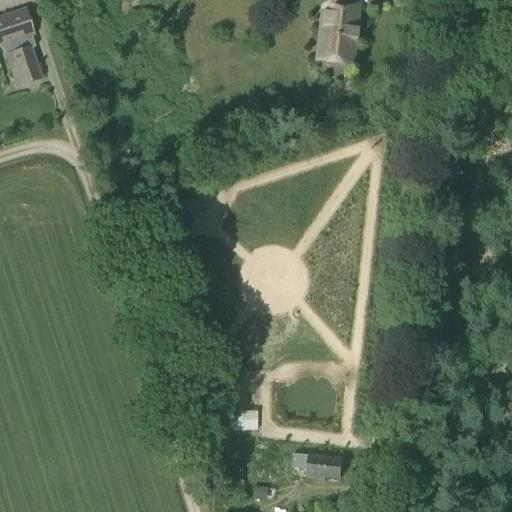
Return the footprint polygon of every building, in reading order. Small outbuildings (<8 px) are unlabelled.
[(350,64),(356,6),(346,5),(346,0),(319,0),(319,10),(322,10),(318,52),(335,54),(334,62),(350,64)] [(37,48),(33,37),(35,36),(25,9),(0,17),(0,47),(4,46),(17,86),(22,84),(23,86),(42,80),(32,49),(37,48)] [(232,395),(224,392),(217,396),(218,405),(225,408),(233,403),(232,395)] [(214,411),(215,432),(257,431),(256,410),(214,411)] [(344,458),(313,455),(312,456),(296,455),(295,469),(311,471),(310,480),(341,483),(344,458)] [(229,489),(243,488),(242,468),(228,469),(229,489)] [(268,489),(253,488),(252,501),(267,501),(268,489)]
